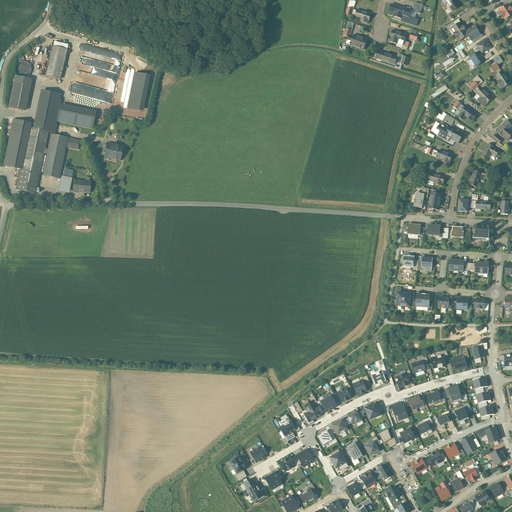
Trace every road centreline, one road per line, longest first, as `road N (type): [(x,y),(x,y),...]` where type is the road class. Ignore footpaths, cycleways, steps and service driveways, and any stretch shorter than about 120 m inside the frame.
road 1 (unclassified): [(5,204),(221,204),(386,216)]
road 2 (residential): [(490,371),(383,404),(379,392),(305,432)]
road 3 (residential): [(449,220),(471,144),(511,98)]
